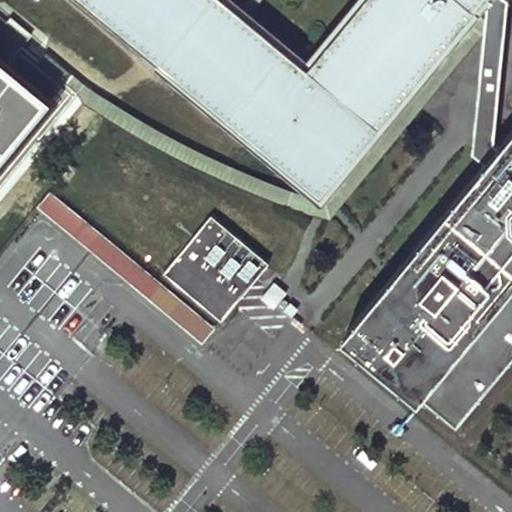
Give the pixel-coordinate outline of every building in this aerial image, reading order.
[(454,37),(458,41),(325,199),(319,198),(306,195),(291,191),(270,184),(245,173),(221,163),(200,152),(168,135),(137,118),(115,102),(87,80),(49,49),(43,57),(81,89),(91,103),(105,114),(129,131),(160,149),(192,166),(215,177),(239,187),(265,198),(287,206),(303,210),(316,213),(330,216),(469,50),(472,53),(486,36),(474,150),(487,161),(500,145),(495,141),(510,0),(484,0),(483,2),(489,7),(488,18),(477,9),(454,37)] [(483,2),(484,0),(84,0),(321,196),(454,37),(477,9),(483,2)] [(0,186),(78,93),(22,47),(33,34),(13,17),(2,30),(0,28),(0,186)] [(511,130),(500,145),(487,161),(346,329),(457,422),(511,356),(511,130)] [(34,208),(203,341),(216,324),(47,191),(34,208)] [(208,211),(159,269),(218,318),(251,278),(267,259),(208,211)]
